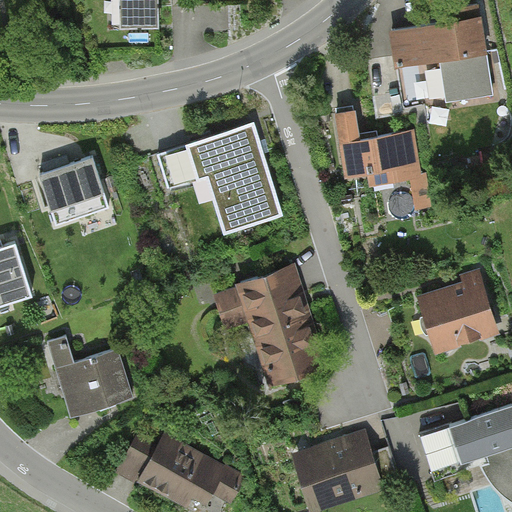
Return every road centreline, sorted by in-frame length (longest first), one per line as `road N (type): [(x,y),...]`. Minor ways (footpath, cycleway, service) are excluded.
road 1 (residential): [(269,58),(374,401)]
road 2 (unclassified): [(0,104),(172,91),(269,58)]
road 3 (residential): [(101,511),(0,439)]
